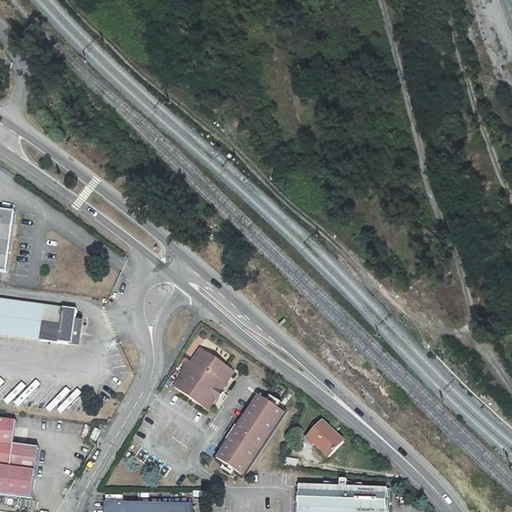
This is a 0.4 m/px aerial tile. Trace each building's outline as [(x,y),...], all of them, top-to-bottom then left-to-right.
[(0,275),(9,276),(18,216),(0,213),(0,275)] [(0,304),(0,340),(68,351),(74,315),(0,304)] [(87,317),(74,315),(68,351),(81,353),(87,317)] [(197,368),(207,354),(199,348),(189,363),(197,368)] [(197,368),(189,363),(171,389),(205,413),(233,372),(207,354),(197,368)] [(246,478),(286,415),(260,398),(219,461),(246,478)] [(324,424),(311,440),(332,457),(345,442),(324,424)] [(23,429),(0,425),(0,493),(38,499),(45,459),(19,454),(23,429)] [(287,462),(286,472),(299,474),(301,464),(287,462)] [(0,501),(37,507),(38,499),(0,493),(0,501)] [(300,493),(299,511),(387,511),(387,493),(300,493)]
